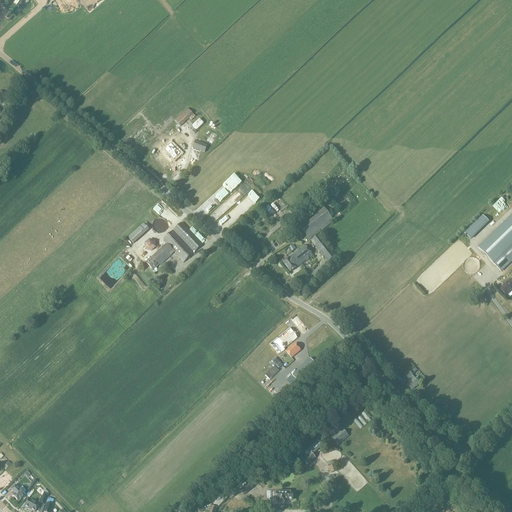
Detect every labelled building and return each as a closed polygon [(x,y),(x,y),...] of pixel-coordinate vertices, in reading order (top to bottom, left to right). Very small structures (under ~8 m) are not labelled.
[(188,109),(175,121),(180,127),(194,115),(188,109)] [(185,140),(177,148),(182,153),(189,145),(185,140)] [(193,148),(204,153),(208,146),(196,141),(193,148)] [(166,148),(166,149),(165,150),(174,160),(180,154),(171,144),(169,146),(168,145),(166,148)] [(342,176),(338,179),(342,184),(349,177),(344,171),(341,174),(342,176)] [(223,200),(219,197),(221,195),(217,192),(214,197),(221,202),(223,200)] [(340,203),(346,199),(342,194),(336,199),(340,203)] [(250,195),(234,210),(239,216),(256,201),(250,195)] [(211,203),(209,200),(202,206),(203,208),(202,208),(205,213),(218,203),(216,200),(213,196),(211,197),(214,201),(211,203)] [(310,240),(334,221),(321,206),(298,224),(310,240)] [(162,218),(165,215),(158,208),(155,211),(162,218)] [(511,215),(478,248),(489,259),(501,272),(511,260),(511,215)] [(464,234),(470,240),(488,222),(482,216),(464,234)] [(160,265),(175,252),(184,262),(203,245),(182,223),(164,240),(167,244),(146,263),(153,271),(160,265)] [(128,238),(134,244),(149,230),(144,224),(128,238)] [(311,241),(328,263),(336,256),(319,235),(311,241)] [(149,239),(145,244),(146,250),(152,251),(156,247),(155,241),(149,239)] [(313,256),(305,246),(283,263),(290,273),(313,256)] [(189,272),(186,269),(180,274),(182,277),(189,272)] [(304,270),(295,277),(300,283),(309,277),(304,270)] [(511,282),(509,280),(505,285),(504,287),(503,286),(500,290),(506,297),(511,291),(511,282)] [(298,339),(290,329),(270,344),(279,355),(285,350),(284,349),(298,339)] [(295,344),(286,351),(292,358),(301,351),(295,344)] [(292,376),(300,385),(319,368),(310,359),(292,376)] [(409,382),(410,383),(407,385),(412,391),(420,384),(412,376),(413,375),(410,371),(405,376),(410,381),(409,382)] [(364,412),(362,414),(369,423),(371,420),(364,412)] [(347,436),(337,423),(327,431),(337,444),(347,436)] [(312,454),(320,446),(316,442),(307,451),(299,458),(307,466),(316,458),(312,454)] [(27,490),(30,492),(38,483),(34,480),(31,485),(27,490)] [(228,495),(231,499),(241,491),(244,495),(253,488),(247,480),(228,495)] [(15,486),(11,490),(14,494),(12,496),(18,502),(22,498),(23,498),(25,497),(25,496),(25,495),(20,489),(19,490),(15,486)] [(286,501),(293,501),(293,494),(290,494),(290,492),(278,492),(278,494),(274,494),(274,497),(278,497),(278,503),(286,503),(286,501)] [(199,496),(206,505),(210,502),(204,493),(199,496)] [(212,507),(218,507),(225,500),(220,495),(213,505),(212,507)] [(28,500),(24,507),(34,511),(39,505),(28,500)] [(49,511),(52,505),(48,503),(43,511),(49,511)]
